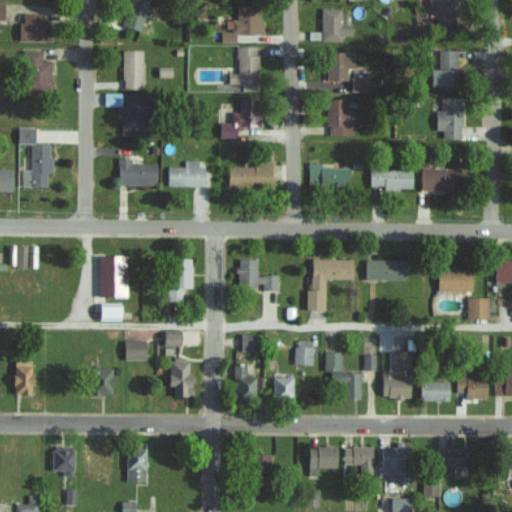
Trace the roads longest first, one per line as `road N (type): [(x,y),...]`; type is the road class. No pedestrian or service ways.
road 1 (secondary): [(511,232),(0,223)]
road 2 (residential): [(511,424),(0,423)]
road 3 (residential): [(213,511),(215,228)]
road 4 (residential): [(494,233),(489,0)]
road 5 (residential): [(293,230),(290,0)]
road 6 (residential): [(84,226),(89,0)]
